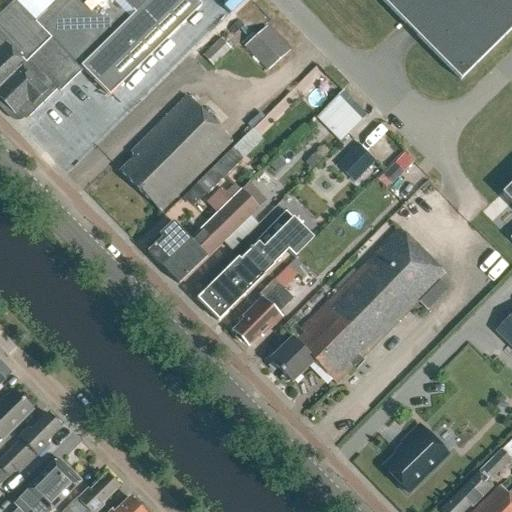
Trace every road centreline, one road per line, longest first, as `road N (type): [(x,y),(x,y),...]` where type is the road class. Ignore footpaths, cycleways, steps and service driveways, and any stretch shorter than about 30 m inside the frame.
road 1 (tertiary): [(342,511),(0,163)]
road 2 (residential): [(168,511),(0,343)]
road 3 (residential): [(424,142),(282,0)]
